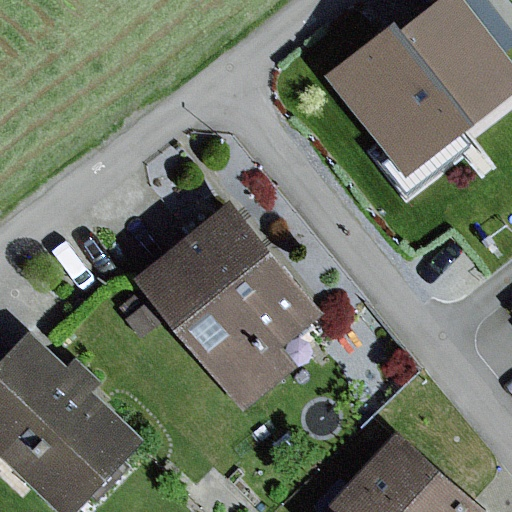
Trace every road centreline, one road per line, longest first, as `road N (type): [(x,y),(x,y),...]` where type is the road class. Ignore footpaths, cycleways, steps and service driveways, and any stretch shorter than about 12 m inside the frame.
road 1 (residential): [(511,435),(232,87)]
road 2 (residential): [(0,284),(232,87)]
road 3 (residential): [(232,87),(341,0)]
